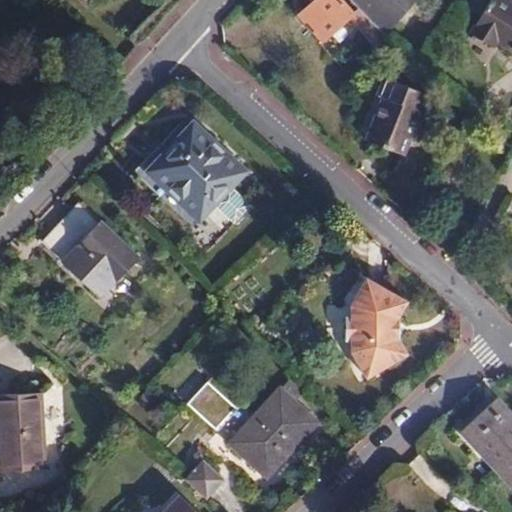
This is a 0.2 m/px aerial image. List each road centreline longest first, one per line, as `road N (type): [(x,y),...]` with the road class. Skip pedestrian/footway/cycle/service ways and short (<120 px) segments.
road 1 (residential): [(504,335),(197,58),(183,30)]
road 2 (unclassified): [(0,231),(31,206),(183,30)]
road 3 (residential): [(504,335),(314,511)]
